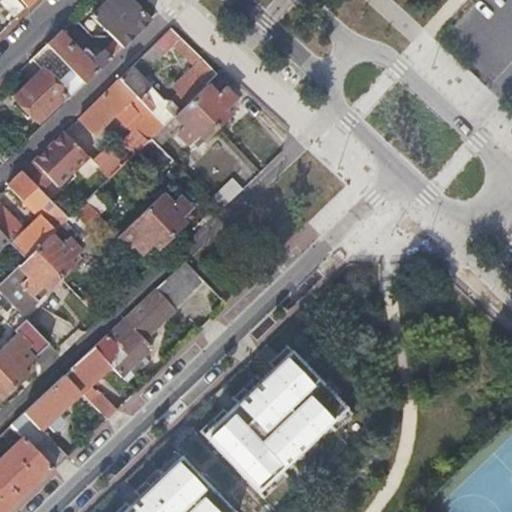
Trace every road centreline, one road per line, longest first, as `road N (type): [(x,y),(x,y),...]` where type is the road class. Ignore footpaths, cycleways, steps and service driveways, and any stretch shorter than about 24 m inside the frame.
road 1 (residential): [(48,511),(404,178)]
road 2 (residential): [(0,427),(335,103)]
road 3 (residential): [(511,188),(464,126),(399,67),(357,44)]
